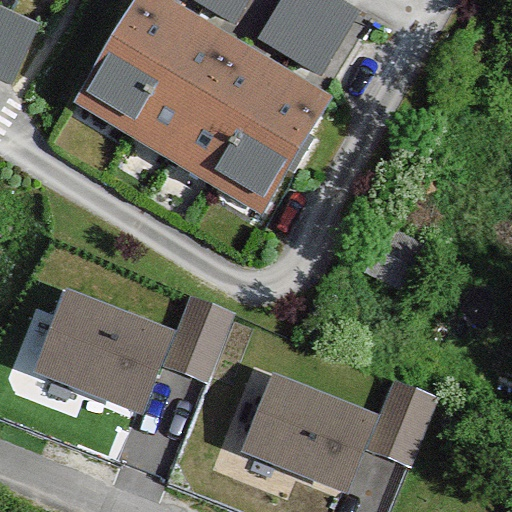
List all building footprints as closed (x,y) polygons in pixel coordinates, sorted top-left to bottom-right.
[(255,0),(201,0),(242,23),(255,0)] [(358,24),(317,0),(287,0),(265,37),(328,75),(358,24)] [(290,169),(299,173),(320,139),(310,135),(327,107),(299,91),(265,70),(216,41),(179,19),(149,2),(133,28),(124,24),(104,57),(112,62),(91,97),(271,203),(290,169)] [(0,76),(13,82),(37,28),(0,11),(0,76)] [(65,311),(40,378),(136,413),(161,347),(65,311)] [(190,311),(167,371),(181,376),(200,383),(222,323),(190,311)] [(400,386),(377,446),(387,450),(408,459),(432,399),(400,386)] [(274,393),(250,454),(340,489),(364,428),(274,393)]
